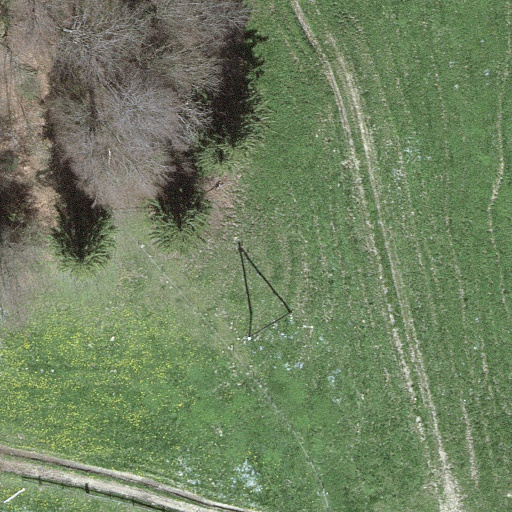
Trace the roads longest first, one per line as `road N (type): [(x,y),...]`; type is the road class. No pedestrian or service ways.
road 1 (track): [(281,0),(343,138),(439,511)]
road 2 (track): [(0,463),(205,511)]
